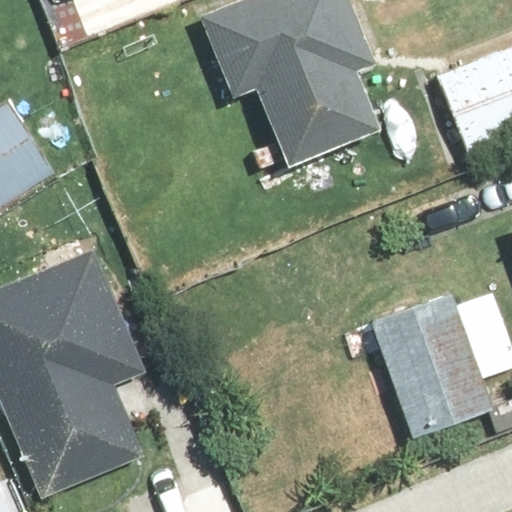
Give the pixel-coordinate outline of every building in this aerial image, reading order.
[(338,0),(241,0),(186,23),(226,117),(244,109),(273,180),(367,141),(346,89),(371,79),(338,0)] [(511,34),(418,74),(454,161),(511,136),(511,34)] [(3,103),(0,105),(0,222),(58,182),(3,103)] [(511,215),(491,224),(511,273),(511,215)] [(95,247),(0,284),(0,363),(47,483),(142,446),(115,375),(141,365),(95,247)] [(439,291),(351,327),(404,454),(492,417),(439,291)] [(12,511),(0,484),(0,511),(12,511)]
